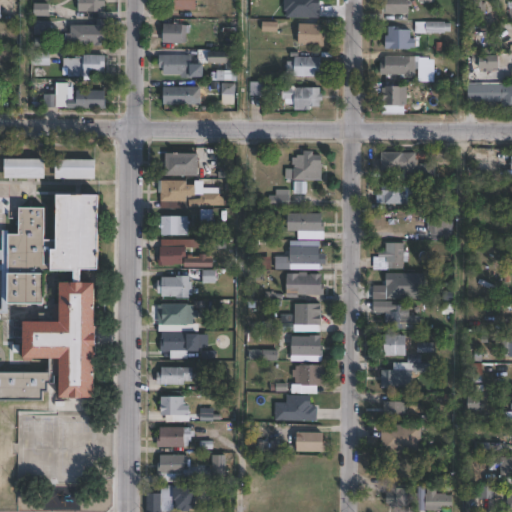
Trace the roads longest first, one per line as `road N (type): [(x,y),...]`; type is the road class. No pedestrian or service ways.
road 1 (residential): [(347,511),(353,0)]
road 2 (residential): [(130,511),(135,0)]
road 3 (residential): [(511,124),(0,124)]
